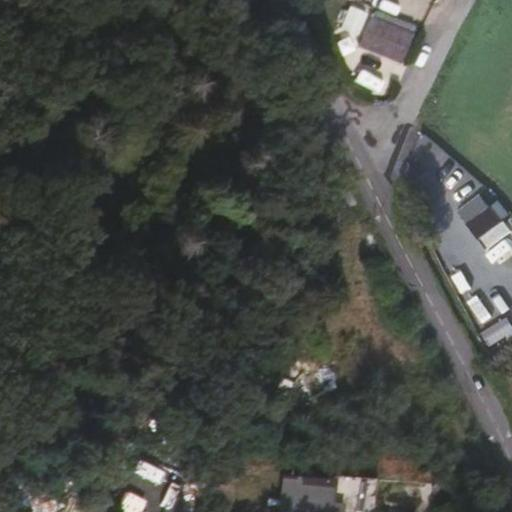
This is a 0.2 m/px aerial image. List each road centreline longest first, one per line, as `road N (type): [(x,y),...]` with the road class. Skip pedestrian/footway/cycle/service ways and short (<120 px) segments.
road 1 (tertiary): [(364,176),(511,463)]
road 2 (residential): [(364,176),(462,0)]
road 3 (tertiary): [(282,0),(364,176)]
